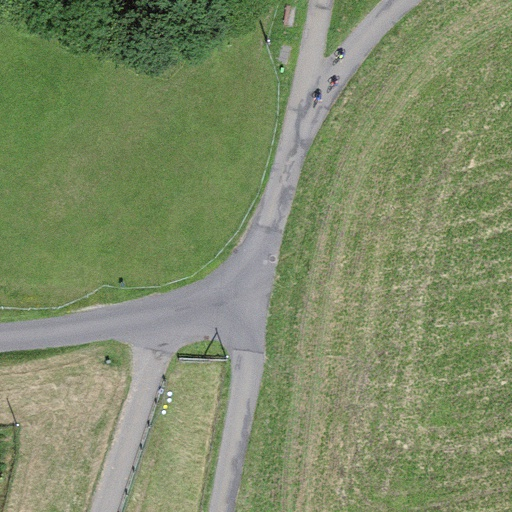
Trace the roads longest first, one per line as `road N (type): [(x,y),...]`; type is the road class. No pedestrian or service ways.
road 1 (track): [(256,285),(309,104),(419,0)]
road 2 (track): [(111,511),(176,304)]
